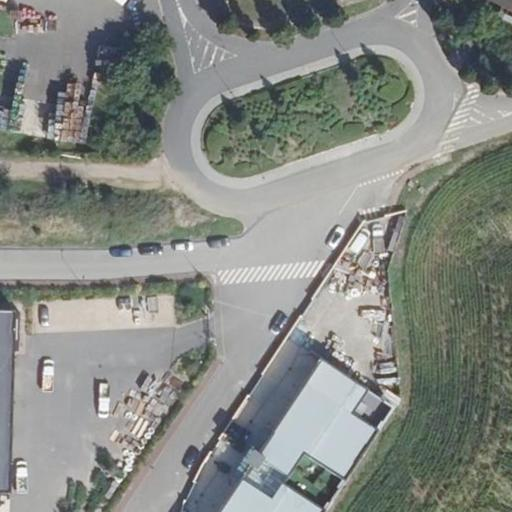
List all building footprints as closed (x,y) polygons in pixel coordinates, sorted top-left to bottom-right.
[(511,0),(482,0),(483,1),(498,8),(511,15),(511,0)] [(511,15),(498,8),(494,16),(511,24),(511,15)] [(0,310),(0,492),(20,492),(21,311),(0,310)] [(322,361),(220,511),(326,511),(395,409),(322,361)] [(152,426),(130,420),(114,476),(135,482),(152,426)]
